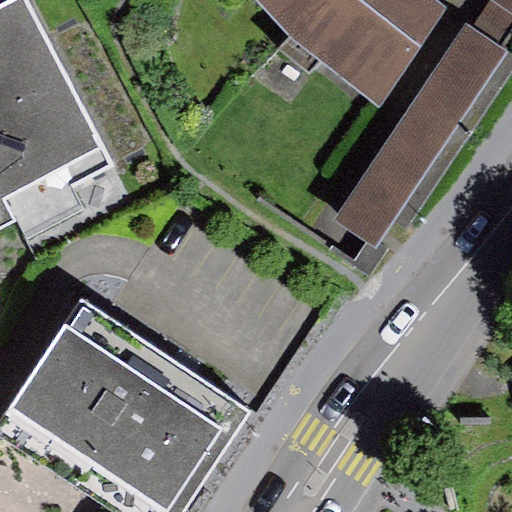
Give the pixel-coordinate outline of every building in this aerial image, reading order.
[(221,0),(233,11),(244,0),(249,0),(291,53),(336,0),(221,0)] [(448,19),(422,0),(336,0),(291,53),(282,65),(310,85),(318,73),(381,120),(448,19)] [(511,0),(487,0),(483,7),(489,11),(511,26),(511,0)] [(0,252),(17,243),(2,213),(102,160),(22,10),(0,21),(0,252)] [(511,37),(511,26),(489,11),(472,37),(500,56),(511,37)] [(464,31),(332,232),(378,262),(399,231),(407,236),(511,76),(511,62),(500,56),(472,37),(464,31)] [(87,301),(0,429),(0,437),(110,511),(195,511),(259,418),(87,301)] [(0,511),(110,511),(0,437),(0,511)]
